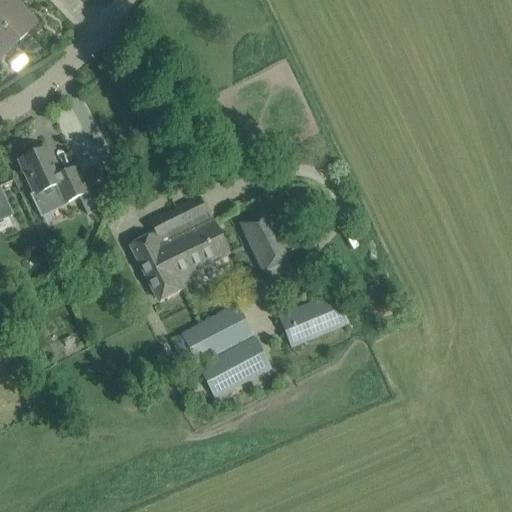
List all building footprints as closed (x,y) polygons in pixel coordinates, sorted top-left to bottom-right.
[(0,0),(0,61),(38,24),(24,9),(17,16),(1,0),(0,0)] [(34,194),(30,196),(41,220),(69,206),(68,204),(79,198),(87,195),(85,191),(75,169),(60,176),(47,149),(19,162),(34,194)] [(0,216),(10,211),(0,189),(0,216)] [(87,195),(79,198),(82,204),(88,215),(95,212),(96,211),(94,207),(95,207),(97,206),(94,199),(89,189),(85,191),(87,195)] [(200,197),(175,210),(183,227),(172,233),(173,235),(161,241),(182,285),(199,276),(197,271),(229,255),(200,197)] [(183,227),(175,210),(149,223),(155,234),(132,246),(161,302),(184,290),(182,285),(161,241),(173,235),(172,233),(183,227)] [(241,225),(264,275),(290,263),(280,241),(282,240),(269,211),(241,225)] [(347,326),(335,296),(280,318),(292,348),(347,326)] [(253,337),(238,307),(183,336),(198,365),(253,337)] [(271,370),(255,341),(200,369),(216,399),(271,370)]
